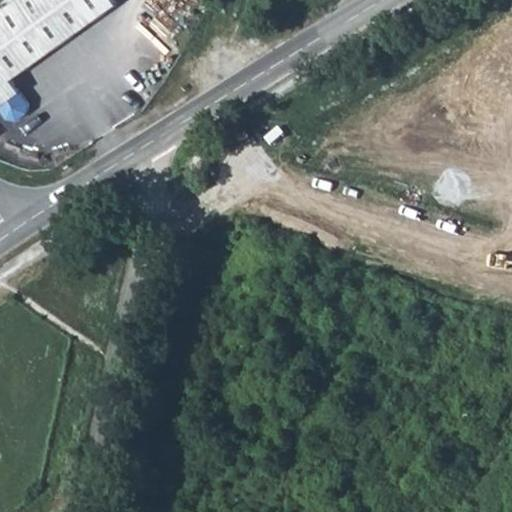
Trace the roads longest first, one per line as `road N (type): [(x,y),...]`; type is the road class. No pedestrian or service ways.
road 1 (residential): [(98,182),(124,239),(129,280),(77,511)]
road 2 (tertiary): [(384,0),(98,182)]
